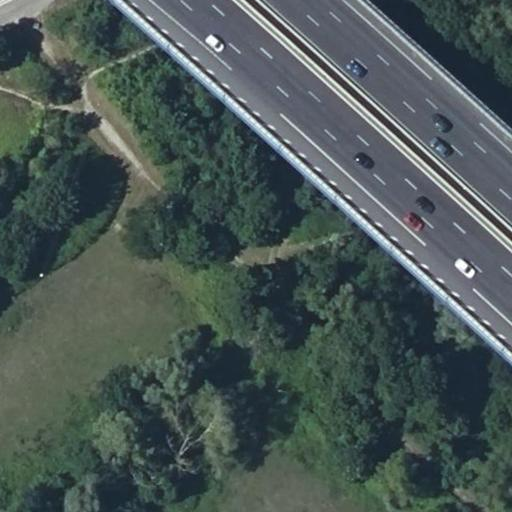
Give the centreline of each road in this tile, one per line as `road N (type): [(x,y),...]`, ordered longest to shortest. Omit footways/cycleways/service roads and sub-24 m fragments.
road 1 (motorway): [(176,0),(511,304)]
road 2 (motorway): [(511,209),(279,0)]
road 3 (track): [(0,220),(38,193),(77,86)]
